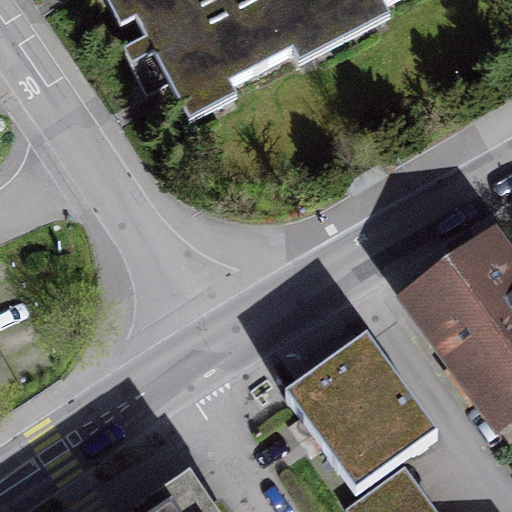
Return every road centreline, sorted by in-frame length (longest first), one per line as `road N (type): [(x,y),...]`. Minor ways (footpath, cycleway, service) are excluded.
road 1 (residential): [(0,41),(209,355)]
road 2 (secondary): [(511,171),(209,355)]
road 3 (secondary): [(209,355),(0,489)]
